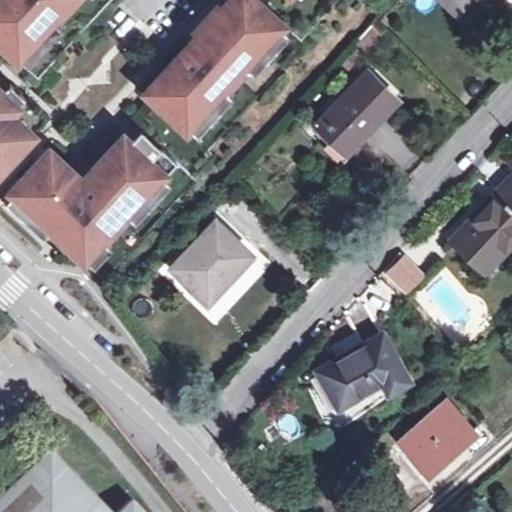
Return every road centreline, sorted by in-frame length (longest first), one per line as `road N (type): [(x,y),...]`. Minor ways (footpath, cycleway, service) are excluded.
road 1 (residential): [(511,103),(183,450)]
road 2 (secondary): [(183,450),(0,279)]
